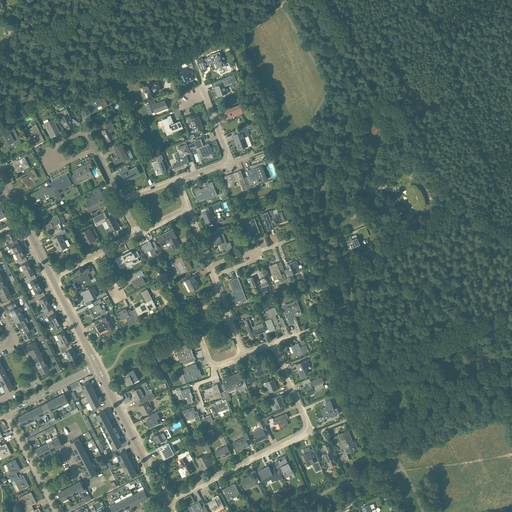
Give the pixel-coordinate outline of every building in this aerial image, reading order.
[(200,68),(201,71),(206,69),(205,65),(215,62),(218,68),(225,65),(223,61),(225,58),(221,56),(219,52),(217,53),(210,55),(210,57),(203,59),(202,58),(197,60),(198,61),(196,61),(199,68),(200,68)] [(183,68),(179,69),(181,75),(183,74),(183,75),(192,72),(191,70),(194,68),(192,64),(191,61),(187,63),(186,62),(182,64),(183,68)] [(194,79),(192,72),(183,75),(186,82),(194,79)] [(226,78),(213,82),(218,96),(228,93),(225,85),(231,83),(229,76),(226,78)] [(147,97),(147,98),(156,94),(155,91),(161,89),(158,82),(153,84),(152,83),(143,87),(144,91),(142,92),(142,93),(142,94),(142,95),(142,96),(143,97),(144,97),(145,98),(146,98),(147,97)] [(98,107),(101,105),(103,108),(108,105),(103,94),(85,103),(90,114),(99,110),(98,107)] [(168,108),(165,99),(156,103),(154,98),(148,101),(152,113),(155,112),(155,113),(168,108)] [(223,110),(227,119),(241,114),(240,112),(245,110),(242,103),(238,105),(223,110)] [(65,108),(64,109),(58,112),(61,117),(67,129),(74,125),(73,124),(74,123),(76,120),(73,119),(71,120),(68,114),(65,108)] [(180,120),(174,123),(171,115),(168,116),(168,117),(161,120),(166,133),(172,130),(172,132),(183,128),(180,120)] [(187,117),(189,122),(192,121),(194,127),(192,128),(193,131),(199,129),(203,127),(198,116),(193,118),(192,115),(187,117)] [(54,119),(45,124),(43,125),(45,128),(46,127),(51,136),(49,137),(50,138),(52,137),(61,132),(54,119)] [(111,121),(108,122),(103,125),(105,129),(102,131),(108,142),(114,139),(110,132),(112,131),(115,129),(111,121)] [(33,142),(35,145),(35,146),(39,144),(45,140),(36,124),(33,126),(33,127),(31,128),(33,132),(31,133),(28,128),(23,130),(28,140),(31,138),(33,142)] [(371,128),(374,134),(381,130),(378,124),(371,128)] [(21,142),(13,125),(6,128),(9,133),(4,135),(6,140),(3,141),(7,149),(21,142)] [(242,132),(233,135),(235,141),(236,140),(247,136),(248,136),(250,135),(246,126),(241,128),(242,132)] [(247,136),(236,140),(239,149),(241,149),(242,150),(248,147),(252,145),(251,144),(248,136),(247,136)] [(205,155),(212,153),(208,144),(203,146),(200,138),(194,140),(195,142),(188,145),(190,151),(193,149),(195,154),(200,152),(202,158),(206,157),(205,155)] [(117,142),(107,147),(108,150),(114,147),(118,155),(115,157),(113,158),(116,164),(123,160),(124,162),(130,159),(128,154),(129,153),(127,150),(124,151),(121,144),(119,145),(117,142)] [(187,144),(177,147),(179,153),(174,155),(178,163),(172,165),(174,168),(175,169),(178,168),(179,167),(179,166),(184,164),(185,166),(187,165),(187,163),(189,162),(186,154),(191,153),(189,149),(188,145),(187,144)] [(13,163),(13,164),(14,165),(15,165),(16,166),(15,167),(15,168),(16,169),(17,168),(18,170),(17,170),(16,171),(17,172),(18,172),(19,172),(22,171),(23,173),(25,171),(24,169),(27,168),(28,167),(29,167),(27,161),(25,157),(28,155),(27,152),(26,152),(20,155),(17,157),(19,160),(14,162),(14,163),(13,163)] [(162,171),(166,170),(162,159),(163,158),(162,154),(153,158),(154,162),(152,162),(156,175),(163,172),(162,171)] [(250,175),(247,176),(250,185),(254,184),(253,182),(253,180),(258,178),(261,177),(262,181),(267,179),(262,165),(264,164),(266,163),(265,160),(263,161),(253,165),(254,168),(251,169),(248,170),(250,175)] [(77,184),(89,178),(93,176),(90,170),(94,168),(90,162),(74,171),(75,174),(72,175),(77,184)] [(126,165),(119,169),(123,178),(124,177),(126,181),(140,174),(136,167),(129,170),(126,165)] [(28,187),(36,183),(34,178),(37,176),(34,168),(27,172),(28,175),(22,178),(24,182),(25,181),(28,187)] [(228,187),(235,187),(235,182),(239,180),(241,185),(243,191),(251,188),(250,185),(247,176),(244,177),(241,170),(224,176),(227,185),(228,187)] [(66,191),(65,188),(72,185),(71,183),(67,175),(50,183),(52,187),(55,193),(59,200),(62,198),(60,194),(66,191)] [(206,185),(207,187),(200,189),(199,186),(193,188),(196,195),(197,195),(199,200),(210,196),(211,198),(217,195),(212,181),(212,182),(206,185)] [(49,197),(49,196),(55,193),(52,187),(43,186),(42,184),(40,185),(40,189),(30,194),(32,198),(34,197),(36,200),(39,198),(43,200),(49,197)] [(408,187),(409,190),(408,190),(410,194),(408,195),(410,199),(411,198),(416,208),(425,203),(424,201),(425,201),(422,197),(423,196),(419,189),(418,190),(416,186),(415,186),(414,184),(408,187)] [(92,194),(94,196),(86,200),(91,211),(99,207),(100,208),(107,204),(102,193),(100,190),(92,194)] [(221,208),(219,202),(216,203),(205,207),(207,211),(202,213),(204,218),(205,217),(208,225),(209,224),(215,222),(216,224),(224,221),(222,217),(219,218),(215,210),(221,208)] [(262,213),(268,230),(274,228),(273,225),(285,220),(282,211),(274,214),(272,210),(262,213)] [(93,218),(96,223),(107,217),(104,212),(93,218)] [(52,231),(53,234),(53,235),(57,233),(62,230),(60,226),(58,223),(61,222),(57,215),(43,222),(46,228),(47,227),(49,233),(52,231)] [(106,221),(103,223),(106,229),(108,233),(119,228),(113,215),(105,219),(106,221)] [(250,219),(250,220),(244,223),(245,237),(260,232),(254,217),(250,219)] [(365,226),(352,231),(354,235),(346,238),(344,239),(346,242),(347,242),(349,248),(360,243),(356,234),(359,233),(361,239),(369,236),(365,226)] [(79,241),(85,238),(87,242),(91,240),(91,241),(95,239),(90,228),(76,235),(79,241)] [(65,229),(62,230),(57,233),(59,236),(53,239),(55,243),(59,251),(70,245),(67,239),(64,241),(62,235),(67,233),(65,229)] [(6,242),(8,246),(18,241),(12,230),(5,234),(8,241),(6,242)] [(158,237),(162,245),(169,241),(173,249),(180,245),(176,237),(177,237),(173,230),(167,233),(167,232),(158,237)] [(220,234),(219,232),(219,230),(210,233),(211,237),(214,237),(217,245),(219,244),(221,250),(226,248),(227,250),(232,248),(230,242),(226,244),(223,233),(220,234)] [(9,249),(12,248),(15,254),(22,250),(18,241),(8,246),(9,249)] [(150,241),(141,245),(145,252),(147,251),(149,250),(152,256),(157,254),(155,250),(158,248),(155,241),(151,243),(150,241)] [(15,260),(11,262),(12,266),(16,263),(16,264),(26,258),(22,250),(15,254),(17,259),(15,260)] [(132,250),(117,258),(120,264),(126,261),(129,266),(140,261),(138,257),(140,256),(137,250),(133,253),(132,250)] [(175,267),(177,265),(182,274),(188,270),(188,269),(192,267),(187,258),(184,260),(181,256),(170,262),(172,266),(174,265),(175,267)] [(20,265),(23,271),(31,267),(26,258),(16,264),(18,267),(20,265)] [(284,269),(283,267),(281,261),(277,263),(269,266),(274,280),(280,278),(281,282),(287,280),(284,273),(281,274),(280,270),(284,269)] [(288,269),(284,270),(287,276),(289,282),(294,280),(292,274),(294,274),(300,271),(296,261),(288,264),(288,266),(287,267),(288,269)] [(25,274),(23,276),(26,281),(35,276),(31,267),(23,271),(25,274)] [(82,275),(73,280),(77,287),(78,290),(92,283),(87,274),(90,272),(88,268),(80,272),(82,275)] [(133,273),(134,276),(127,279),(129,284),(133,282),(136,288),(146,283),(143,277),(145,276),(142,269),(133,273)] [(268,285),(265,277),(262,278),(259,270),(250,273),(251,276),(246,278),(248,283),(249,282),(251,285),(249,286),(249,287),(260,283),(262,288),(265,287),(268,285)] [(191,291),(199,287),(194,276),(192,277),(190,274),(182,278),(184,282),(185,281),(191,291)] [(29,283),(32,288),(40,284),(35,276),(26,281),(27,284),(29,283)] [(241,302),(247,300),(238,277),(229,281),(233,291),(231,292),(235,302),(241,300),(241,302)] [(34,298),(44,293),(40,284),(32,288),(35,294),(32,295),(34,298)] [(0,287),(0,294),(0,295),(9,290),(6,285),(0,287)] [(87,306),(88,305),(94,302),(92,299),(96,297),(94,292),(96,291),(93,286),(81,292),(85,298),(83,299),(85,302),(87,306)] [(146,302),(145,301),(141,303),(142,304),(135,308),(135,309),(131,311),(135,319),(140,316),(140,315),(149,310),(149,312),(153,310),(156,309),(156,308),(157,308),(147,289),(141,292),(146,302)] [(3,300),(12,296),(9,290),(0,295),(3,300)] [(38,300),(41,306),(48,302),(44,293),(34,298),(27,302),(29,305),(38,300)] [(89,308),(88,309),(93,319),(102,314),(107,312),(104,308),(102,309),(101,307),(99,303),(102,302),(101,300),(100,299),(94,302),(96,305),(94,306),(89,308)] [(16,301),(7,306),(10,311),(19,307),(16,301)] [(282,307),(289,325),(297,322),(294,314),(300,311),(296,301),(282,307)] [(43,316),(53,310),(48,302),(41,306),(44,311),(41,313),(43,316)] [(10,311),(13,317),(21,313),(19,307),(10,311)] [(275,307),(267,310),(270,318),(265,320),(269,332),(274,330),(275,330),(280,328),(279,323),(284,321),(282,317),(279,318),(280,321),(278,322),(275,315),(278,314),(275,307)] [(126,308),(117,313),(121,321),(122,324),(128,321),(129,323),(136,320),(135,319),(131,311),(128,312),(126,308)] [(47,317),(50,323),(57,319),(55,314),(53,310),(43,316),(45,318),(47,317)] [(16,323),(24,318),(21,313),(13,317),(16,323)] [(103,318),(104,322),(97,326),(96,327),(98,330),(99,330),(100,332),(108,328),(109,330),(115,327),(110,317),(114,315),(113,313),(109,315),(103,318)] [(16,323),(19,328),(27,324),(24,318),(16,323)] [(265,331),(262,323),(252,327),(249,318),(244,320),(251,339),(256,337),(255,335),(265,331)] [(48,331),(50,334),(62,328),(60,325),(57,319),(50,323),(53,329),(48,331)] [(19,328),(21,334),(30,329),(27,324),(19,328)] [(62,328),(50,334),(52,337),(56,335),(59,341),(66,337),(63,331),(62,328)] [(21,334),(24,340),(33,335),(30,329),(21,334)] [(59,347),(61,350),(71,345),(66,337),(59,341),(62,346),(59,347)] [(26,346),(29,351),(37,347),(35,341),(26,346)] [(181,350),(176,352),(180,362),(182,366),(196,360),(194,357),(189,343),(180,346),(181,350)] [(292,346),(289,347),(292,353),(291,353),(293,357),(311,350),(308,343),(300,346),(299,343),(292,346)] [(76,356),(71,345),(61,350),(59,351),(60,354),(62,353),(65,352),(69,360),(76,356)] [(29,351),(32,357),(40,352),(37,347),(29,351)] [(43,358),(40,352),(32,357),(35,362),(43,358)] [(35,362),(38,368),(46,364),(43,358),(35,362)] [(308,373),(307,370),(311,368),(310,366),(307,359),(295,364),(301,376),(308,373)] [(254,372),(256,378),(270,372),(268,367),(265,368),(263,362),(255,366),(257,371),(254,372)] [(41,374),(49,369),(46,364),(38,368),(41,374)] [(196,364),(184,368),(185,373),(188,380),(196,377),(197,378),(198,378),(202,376),(200,371),(198,372),(197,370),(198,370),(198,369),(196,364)] [(127,385),(129,384),(134,382),(139,379),(134,368),(125,373),(127,377),(124,378),(127,385)] [(238,374),(230,376),(235,388),(235,389),(235,390),(237,389),(243,387),(244,390),(245,392),(248,391),(245,383),(242,384),(239,377),(238,374)] [(0,379),(0,382),(2,386),(10,381),(7,376),(0,379)] [(235,389),(235,388),(230,376),(223,379),(227,390),(224,391),(226,397),(227,400),(228,402),(230,401),(230,399),(231,399),(228,392),(235,389)] [(306,387),(309,395),(315,393),(314,391),(315,390),(316,392),(321,390),(323,389),(325,388),(323,383),(324,382),(322,376),(311,381),(309,378),(302,381),(305,388),(306,387)] [(268,389),(262,392),(261,390),(257,392),(260,399),(263,398),(264,399),(270,396),(269,393),(270,392),(278,389),(273,378),(263,383),(265,387),(267,386),(268,389)] [(5,392),(13,388),(10,381),(2,386),(5,392)] [(81,385),(84,391),(92,387),(89,381),(81,385)] [(138,399),(140,402),(153,395),(152,391),(146,394),(142,387),(147,385),(145,381),(140,384),(142,386),(132,391),(135,397),(133,397),(135,400),(138,399)] [(222,399),(226,397),(224,391),(220,392),(217,384),(214,385),(214,386),(204,389),(206,394),(212,392),(215,399),(221,397),(222,399)] [(95,393),(92,387),(84,391),(87,397),(95,393)] [(173,394),(177,392),(179,399),(186,397),(188,403),(193,401),(192,398),(193,397),(189,388),(181,391),(180,387),(172,390),(173,394)] [(64,394),(59,397),(63,405),(68,402),(72,400),(69,393),(65,395),(64,394)] [(87,397),(90,402),(98,398),(95,393),(87,397)] [(151,405),(150,401),(155,398),(153,395),(140,402),(142,405),(138,407),(140,410),(141,409),(144,415),(152,411),(152,410),(153,409),(151,405)] [(272,399),(275,405),(273,405),(275,410),(285,405),(281,395),(272,399)] [(325,408),(321,409),(324,418),(327,416),(328,418),(336,415),(339,414),(337,408),(334,409),(330,400),(332,399),(331,396),(329,396),(325,398),(327,405),(328,406),(325,408)] [(57,408),(63,405),(59,397),(53,400),(57,408)] [(101,407),(100,404),(101,404),(98,398),(90,402),(93,408),(94,411),(101,407)] [(211,408),(214,416),(219,415),(218,412),(226,409),(226,410),(230,409),(226,399),(223,400),(224,402),(214,405),(215,407),(211,408)] [(47,402),(51,411),(52,410),(57,408),(53,400),(47,402)] [(47,402),(42,405),(46,413),(49,412),(50,414),(53,413),(52,410),(51,411),(47,402)] [(42,405),(36,408),(40,416),(46,413),(42,405)] [(182,414),(184,414),(187,421),(190,420),(195,418),(196,420),(196,421),(200,419),(197,411),(196,411),(194,412),(193,410),(194,410),(192,407),(181,411),(182,414)] [(34,419),(40,416),(36,408),(30,411),(34,419)] [(30,411),(25,414),(29,422),(34,419),(30,411)] [(97,415),(94,417),(96,421),(99,420),(99,421),(107,417),(104,411),(96,415),(97,415)] [(156,426),(159,424),(162,422),(160,418),(157,412),(149,416),(151,419),(146,422),(149,428),(155,425),(156,426)] [(273,419),(275,424),(278,423),(280,428),(288,425),(286,419),(289,418),(287,413),(273,419)] [(25,414),(19,417),(23,425),(29,422),(25,414)] [(262,418),(262,419),(265,425),(268,424),(266,420),(272,418),(270,415),(262,418)] [(99,421),(102,426),(110,422),(107,417),(99,421)] [(262,418),(257,421),(260,427),(252,431),(253,434),(255,437),(253,437),(256,442),(267,436),(265,432),(268,431),(265,425),(262,419),(262,418)] [(102,426),(105,432),(113,428),(110,422),(102,426)] [(160,432),(153,436),(157,443),(168,437),(164,430),(168,429),(166,425),(158,429),(160,432)] [(116,434),(113,428),(105,432),(108,438),(116,434)] [(348,430),(338,435),(344,450),(339,452),(343,463),(347,461),(344,454),(347,453),(358,448),(354,440),(353,441),(348,430)] [(108,438),(111,443),(119,439),(116,434),(108,438)] [(221,437),(225,444),(229,442),(225,435),(221,437)] [(234,443),(238,451),(249,445),(247,442),(250,440),(248,435),(245,437),(234,443)] [(59,438),(53,441),(57,449),(63,446),(59,438)] [(74,448),(82,444),(79,438),(71,443),(74,448)] [(114,449),(121,445),(119,439),(111,443),(114,449)] [(51,451),(57,449),(53,441),(47,443),(51,451)] [(172,444),(171,441),(162,445),(164,448),(160,450),(164,458),(174,453),(170,446),(172,444)] [(1,446),(0,443),(0,453),(2,458),(11,454),(6,444),(1,446)] [(47,443),(42,446),(46,454),(51,451),(47,443)] [(323,446),(326,454),(324,454),(330,466),(337,464),(332,452),(333,451),(329,443),(323,446)] [(76,454),(84,450),(82,444),(74,448),(76,454)] [(203,468),(208,466),(214,463),(208,453),(211,451),(207,444),(204,446),(208,453),(196,459),(201,469),(203,468)] [(40,457),(46,454),(42,446),(36,449),(40,457)] [(227,456),(231,454),(227,446),(215,451),(219,459),(227,456)] [(305,454),(302,455),(306,466),(312,464),(315,472),(322,469),(320,465),(319,461),(315,462),(311,451),(309,446),(303,448),(305,454)] [(76,454),(79,459),(87,455),(84,450),(76,454)] [(188,450),(178,455),(180,459),(180,460),(183,467),(184,469),(179,471),(181,475),(186,473),(187,474),(194,471),(189,462),(189,461),(186,456),(190,454),(188,450)] [(117,456),(120,462),(128,458),(125,452),(117,456)] [(90,461),(87,455),(79,459),(82,465),(90,461)] [(131,463),(128,458),(120,462),(123,467),(131,463)] [(291,475),(294,474),(290,465),(289,462),(288,463),(285,458),(275,463),(279,472),(282,470),(285,476),(290,474),(291,475)] [(9,476),(10,478),(11,478),(17,475),(16,472),(21,470),(15,460),(6,464),(12,474),(9,476)] [(82,465),(85,471),(93,467),(90,461),(82,465)] [(123,467),(126,473),(134,469),(131,463),(123,467)] [(268,466),(266,468),(266,467),(259,471),(261,476),(265,483),(271,479),(272,482),(278,478),(279,479),(283,477),(281,474),(280,473),(277,474),(271,464),(268,466)] [(88,476),(96,472),(93,467),(85,471),(88,476)] [(126,473),(129,478),(136,474),(134,469),(126,473)] [(11,478),(10,478),(8,479),(10,482),(12,481),(15,480),(20,490),(29,486),(23,475),(19,478),(17,475),(11,478)] [(246,489),(257,484),(253,475),(241,480),(246,489)] [(85,489),(81,481),(75,484),(79,492),(85,489)] [(261,483),(256,485),(261,495),(265,493),(261,483)] [(79,492),(75,484),(69,487),(73,495),(79,492)] [(235,484),(223,490),(227,498),(228,499),(229,500),(233,498),(234,501),(238,499),(236,496),(240,494),(235,484)] [(69,487),(64,490),(68,498),(73,495),(69,487)] [(144,489),(138,492),(143,500),(148,497),(144,489)] [(64,490),(58,493),(62,501),(68,498),(64,490)] [(25,508),(26,511),(33,508),(31,505),(36,503),(31,492),(22,497),(27,507),(25,508)] [(137,503),(143,500),(138,492),(133,495),(137,503)] [(133,495),(127,498),(131,506),(137,503),(133,495)] [(213,511),(220,508),(224,506),(218,495),(212,498),(213,500),(208,502),(213,511)] [(126,509),(131,506),(127,498),(122,501),(126,509)] [(122,501),(116,503),(120,511),(126,509),(122,501)] [(208,511),(206,507),(203,508),(199,502),(189,507),(189,509),(190,511),(208,511)] [(113,511),(119,511),(120,511),(116,503),(110,506),(112,509),(113,511)]
